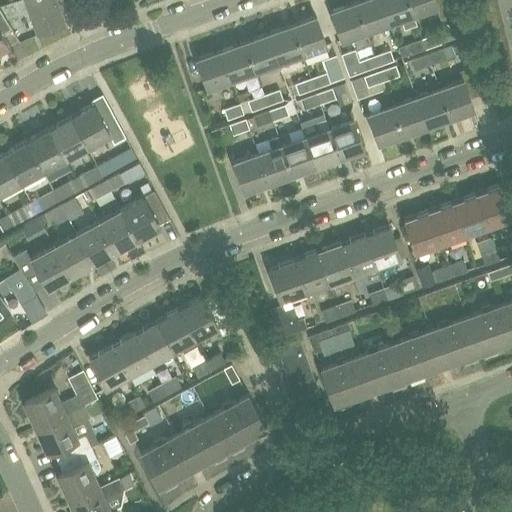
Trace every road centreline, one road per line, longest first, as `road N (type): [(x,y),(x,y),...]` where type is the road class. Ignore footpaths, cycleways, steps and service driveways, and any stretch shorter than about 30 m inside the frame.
road 1 (residential): [(0,364),(195,250),(511,138)]
road 2 (residential): [(205,511),(242,481),(299,455),(465,401)]
road 3 (residential): [(0,103),(88,54),(238,0)]
road 4 (residential): [(436,511),(473,496),(481,478),(465,401)]
